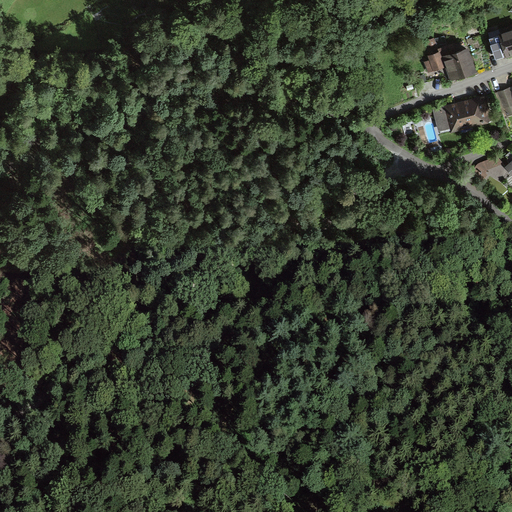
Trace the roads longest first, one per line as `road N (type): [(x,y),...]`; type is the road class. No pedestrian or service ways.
road 1 (track): [(0,421),(298,217),(411,158)]
road 2 (track): [(0,172),(63,142),(235,94),(370,126)]
road 3 (track): [(288,511),(467,452),(511,417)]
road 4 (residential): [(511,67),(372,118),(374,134),(437,174)]
